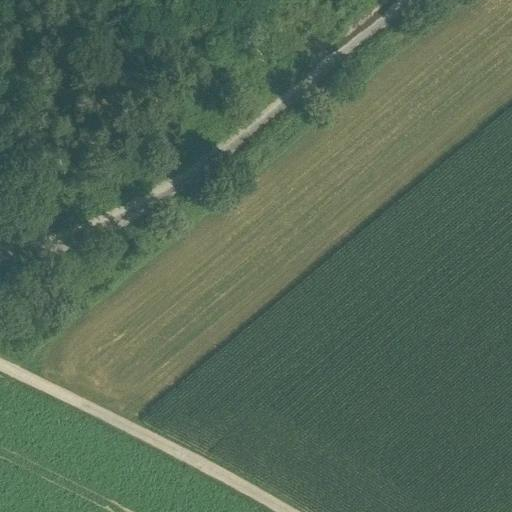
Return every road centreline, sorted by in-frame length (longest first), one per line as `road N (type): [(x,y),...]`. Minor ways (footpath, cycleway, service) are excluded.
road 1 (track): [(425,0),(189,189),(62,255),(0,263)]
road 2 (track): [(279,511),(0,374)]
